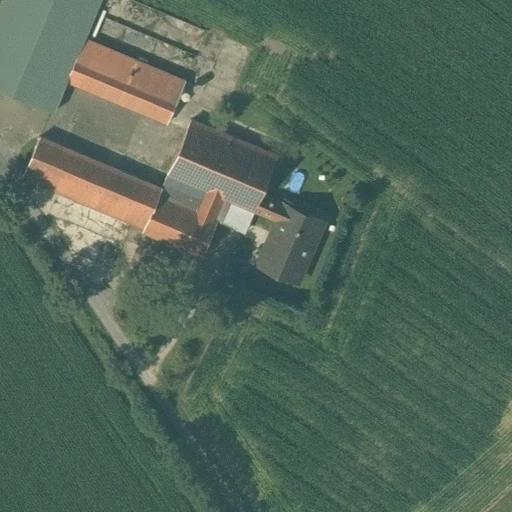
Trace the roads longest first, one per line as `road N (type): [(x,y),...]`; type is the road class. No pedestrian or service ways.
road 1 (unclassified): [(249,511),(0,151)]
road 2 (unknown): [(152,371),(273,145)]
